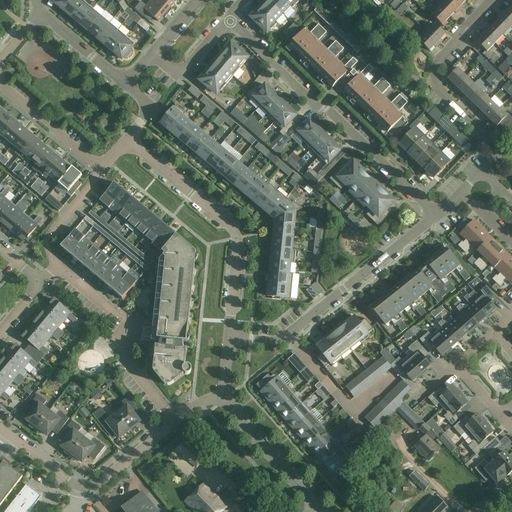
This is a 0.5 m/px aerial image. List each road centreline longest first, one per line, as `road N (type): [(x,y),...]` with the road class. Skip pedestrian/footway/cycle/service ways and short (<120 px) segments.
road 1 (residential): [(434,216),(227,18)]
road 2 (residential): [(229,338),(286,338),(434,216)]
road 3 (residential): [(229,338),(236,236),(127,140)]
road 4 (residential): [(174,420),(92,485),(66,480),(0,428)]
road 5 (residential): [(174,420),(122,353),(125,320),(53,264)]
road 6 (residential): [(500,150),(434,76),(438,60),(492,0)]
road 7 (residential): [(223,397),(316,508)]
